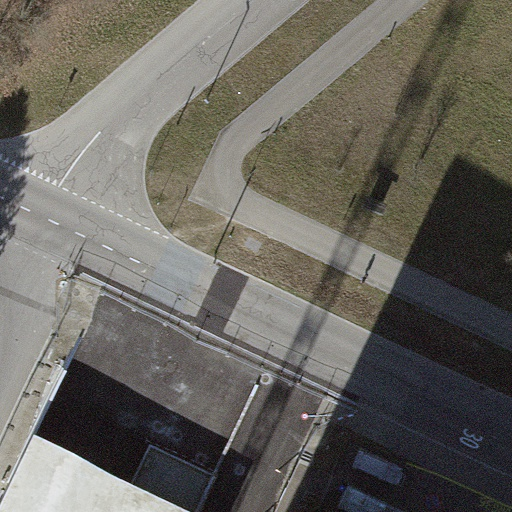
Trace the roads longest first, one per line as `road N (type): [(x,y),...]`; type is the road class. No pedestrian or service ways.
road 1 (unclassified): [(43,217),(511,440)]
road 2 (unclassified): [(43,217),(137,97),(253,0)]
